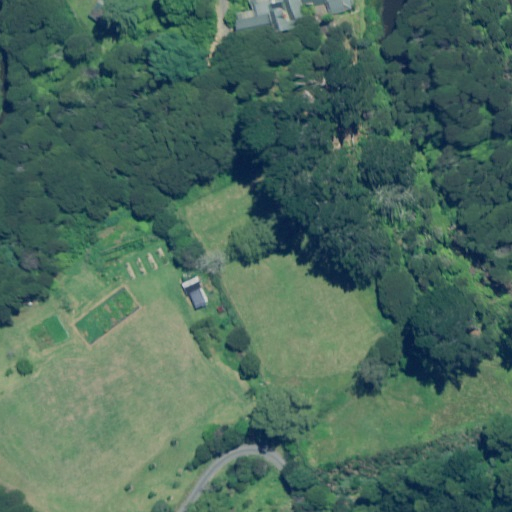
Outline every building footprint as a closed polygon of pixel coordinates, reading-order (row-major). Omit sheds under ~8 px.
[(112,0),(101,0),(92,15),(109,26),(111,24),(118,29),(130,11),(112,0)] [(247,21),(251,36),(284,28),(285,31),(303,27),(296,0),(280,0),(277,1),(276,0),(262,0),(259,1),(263,17),(247,21)] [(306,0),(307,5),(330,1),(332,14),(356,10),(354,0),(306,0)] [(184,282),(198,312),(211,306),(205,294),(215,289),(206,271),(184,282)] [(239,326),(230,320),(220,335),(228,341),(239,326)]
